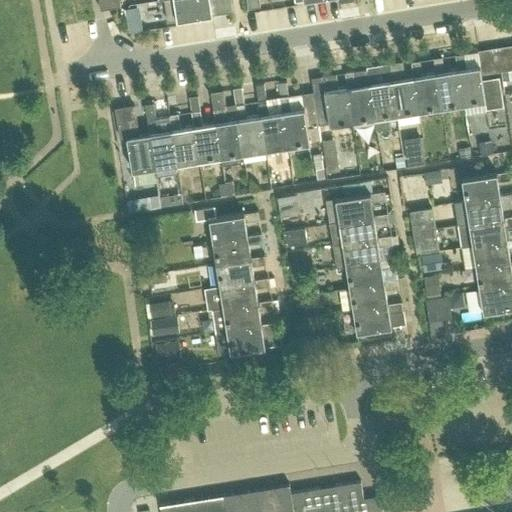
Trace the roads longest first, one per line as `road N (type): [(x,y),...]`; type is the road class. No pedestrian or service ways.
road 1 (residential): [(78,75),(511,0)]
road 2 (residential): [(511,339),(314,370),(306,391),(159,415)]
